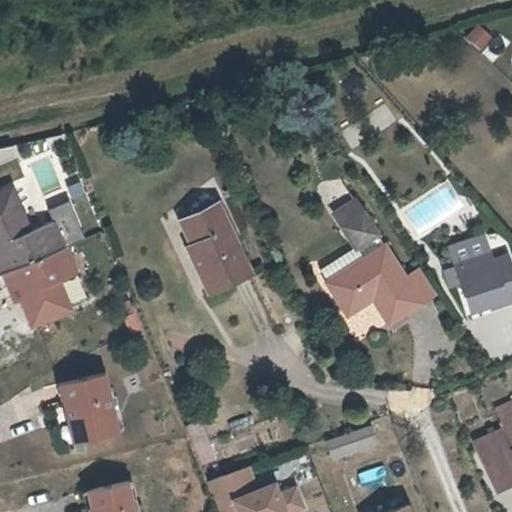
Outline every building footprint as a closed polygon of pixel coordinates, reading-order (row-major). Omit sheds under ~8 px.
[(481,51),(493,36),(476,23),(464,38),(481,51)] [(498,35),(482,52),(493,61),(508,44),(498,35)] [(10,144),(0,147),(0,163),(15,158),(10,144)] [(0,273),(3,272),(63,247),(53,220),(29,229),(10,186),(0,190),(0,273)] [(340,222),(358,211),(350,198),(332,209),(340,222)] [(178,216),(188,239),(198,259),(209,285),(245,269),(213,200),(178,216)] [(416,304),(401,279),(358,211),(340,222),(354,245),(318,267),(345,312),(369,298),(385,323),(416,304)] [(450,247),(455,264),(488,252),(483,236),(450,247)] [(198,259),(188,239),(185,241),(205,287),(209,285),(198,259)] [(63,247),(3,272),(8,287),(15,284),(31,324),(67,308),(56,279),(74,272),(63,247)] [(488,252),(455,264),(457,268),(462,282),(472,310),(502,299),(505,305),(511,302),(511,268),(508,256),(491,261),(488,252)] [(457,268),(445,272),(450,286),(462,282),(457,268)] [(401,279),(416,304),(431,295),(415,270),(401,279)] [(57,385),(62,406),(65,406),(74,441),(116,432),(102,374),(57,385)] [(187,435),(201,429),(195,414),(180,420),(187,435)] [(323,440),(330,460),(377,445),(371,424),(323,440)] [(511,426),(499,431),(502,440),(481,448),(494,483),(511,476),(511,426)] [(201,429),(187,435),(187,436),(189,440),(195,456),(209,449),(201,429)] [(217,470),(204,475),(218,511),(223,511),(235,508),(229,492),(220,469),(217,470)] [(274,488),(269,476),(229,492),(236,511),(269,511),(298,501),(291,482),(274,488)] [(80,491),(84,511),(133,511),(127,481),(80,491)] [(408,511),(405,503),(382,511),(408,511)]
